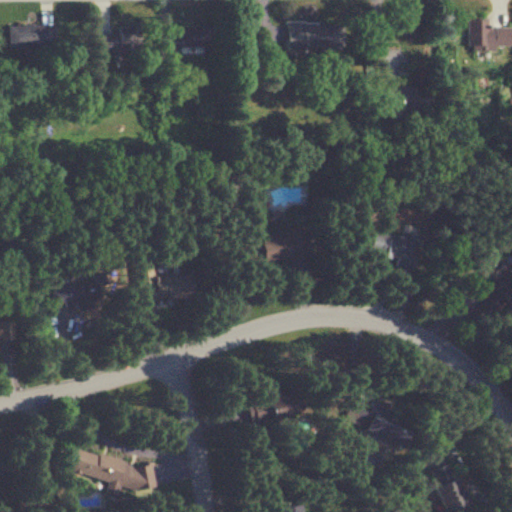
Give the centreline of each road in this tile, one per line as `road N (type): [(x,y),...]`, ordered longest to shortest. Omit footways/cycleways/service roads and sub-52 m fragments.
road 1 (residential): [(471,374),(449,352),(386,323),(288,317),(106,380),(0,401)]
road 2 (residential): [(170,361),(191,407),(202,511)]
